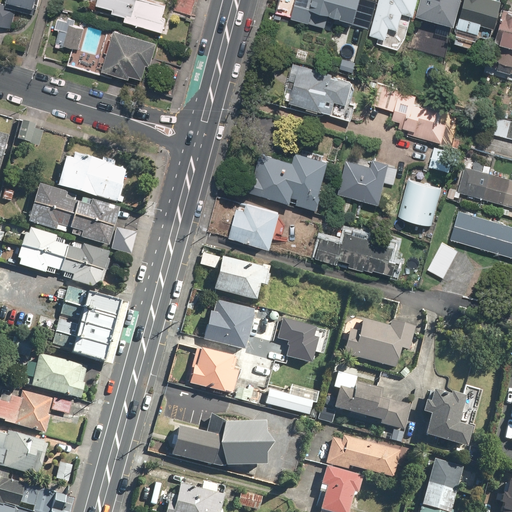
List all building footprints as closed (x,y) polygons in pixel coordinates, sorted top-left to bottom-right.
[(6,0),(7,1),(0,0),(0,20),(11,23),(16,3),(40,8),(42,0),(6,0)] [(102,0),(102,3),(118,7),(117,12),(130,14),(128,23),(169,31),(175,3),(162,0),(102,0)] [(199,0),(197,0),(178,0),(176,13),(195,17),(199,0)] [(361,0),(297,0),(294,10),(355,25),(361,0)] [(378,0),(371,37),(401,43),(409,6),(419,8),(421,0),(378,0)] [(421,0),(419,8),(458,19),(463,0),(421,0)] [(506,0),(468,0),(462,20),(484,28),(487,18),(499,22),(506,0)] [(68,21),(60,19),(58,19),(55,30),(60,31),(57,43),(59,43),(80,48),(84,28),(74,25),(75,19),(69,18),(68,20),(68,21)] [(354,71),(363,37),(338,30),(329,65),(354,71)] [(157,43),(113,31),(101,71),(129,79),(129,77),(143,81),(147,65),(150,66),(157,43)] [(357,73),(317,67),(317,71),(302,69),(297,99),(324,103),(325,95),(353,100),(357,73)] [(401,90),(384,87),(381,103),(397,106),(395,115),(403,116),(401,125),(418,128),(416,134),(444,139),(448,116),(441,115),(444,98),(401,90)] [(511,120),(497,116),(492,133),(511,138),(511,120)] [(0,167),(8,137),(0,134),(0,167)] [(454,150),(434,146),(429,167),(449,172),(454,150)] [(295,158),(263,150),(255,187),(318,201),(329,155),(298,148),(295,158)] [(133,169),(71,152),(61,186),(42,181),(31,224),(21,258),(102,280),(111,248),(125,252),(131,229),(117,225),(133,169)] [(394,159),(374,154),(370,174),(354,171),(349,192),(385,200),(394,159)] [(511,174),(465,163),(459,189),(511,202),(511,174)] [(446,183),(414,173),(403,210),(435,219),(446,183)] [(240,204),(233,231),(276,242),(285,208),(251,199),(249,206),(240,204)] [(511,223),(462,209),(454,237),(511,253),(511,223)] [(347,238),(327,234),(324,249),(354,256),(353,259),(393,268),(399,243),(349,232),(347,238)] [(460,248),(444,239),(429,266),(445,274),(460,248)] [(274,263),(204,247),(201,261),(222,266),(217,288),(258,298),(262,279),(270,281),(274,263)] [(101,357),(117,297),(67,283),(51,343),(101,357)] [(256,305),(216,297),(207,339),(249,347),(252,331),(277,337),(281,319),(255,313),(256,305)] [(358,313),(353,328),(347,350),(398,365),(404,345),(409,346),(418,319),(395,312),(391,323),(358,313)] [(91,365),(17,344),(14,356),(29,360),(23,382),(82,399),(91,365)] [(237,353),(198,346),(192,377),(238,386),(242,365),(235,363),(237,353)] [(382,384),(358,378),(355,388),(341,384),(336,405),(383,417),(382,422),(405,428),(408,416),(420,419),(423,407),(426,394),(428,388),(384,377),(382,384)] [(265,404),(307,415),(311,402),(314,403),(317,390),(291,383),(288,395),(268,389),(265,404)] [(466,393),(437,386),(434,396),(426,394),(423,407),(432,409),(427,432),(467,441),(471,422),(460,420),(466,393)] [(10,403),(0,400),(0,418),(45,432),(52,408),(68,412),(71,402),(25,389),(23,395),(13,392),(10,403)] [(178,425),(170,454),(217,466),(264,464),(263,454),(270,443),(263,433),(263,421),(224,422),(209,414),(204,432),(178,425)] [(0,461),(39,471),(47,441),(0,429),(0,461)] [(406,448),(345,433),(343,440),(333,437),(327,460),(349,466),(350,461),(395,472),(397,461),(403,462),(406,448)] [(463,464),(435,456),(419,511),(456,511),(457,509),(451,507),(463,464)] [(72,465),(60,461),(55,479),(67,482),(72,465)] [(351,511),(362,474),(328,465),(321,489),(328,491),(322,511),(351,511)] [(511,511),(511,478),(509,478),(502,511),(511,511)] [(174,491),(170,511),(219,511),(225,489),(185,481),(182,493),(174,491)] [(0,511),(57,511),(60,502),(0,487),(0,511)] [(262,496),(237,491),(235,506),(259,511),(262,496)]
